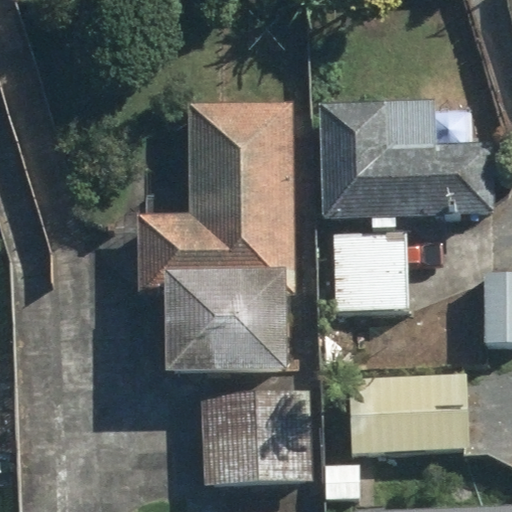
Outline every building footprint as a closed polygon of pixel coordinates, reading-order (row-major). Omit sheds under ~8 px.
[(195,224),(142,223),(141,302),(168,302),(166,386),(298,388),(302,113),(197,111),(195,224)] [(436,112),(321,112),(321,222),(335,222),(416,222),(498,221),(497,154),(437,155),(436,112)] [(416,222),(335,222),(335,321),(417,321),(416,222)] [(511,277),(486,278),(486,353),(511,352),(511,277)] [(470,380),(347,381),(347,458),(471,457),(470,380)] [(312,401),(205,401),(205,494),(312,495),(312,401)]
